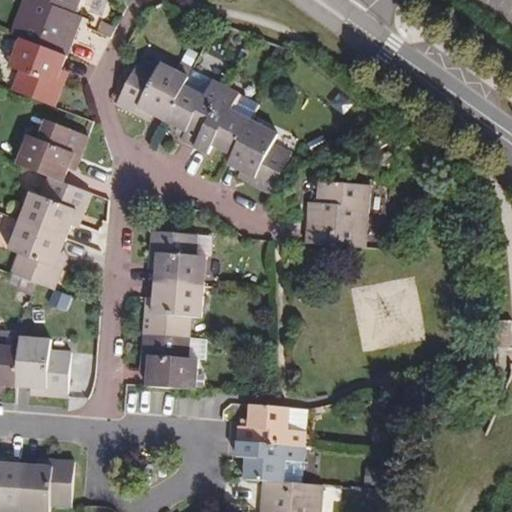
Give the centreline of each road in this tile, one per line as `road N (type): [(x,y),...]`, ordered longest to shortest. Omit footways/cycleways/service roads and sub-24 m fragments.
road 1 (residential): [(98,430),(127,170)]
road 2 (tertiary): [(511,137),(318,0)]
road 3 (residential): [(127,170),(98,84),(139,0)]
road 4 (residential): [(127,170),(275,224)]
road 5 (residential): [(129,511),(192,472),(201,437),(189,430)]
